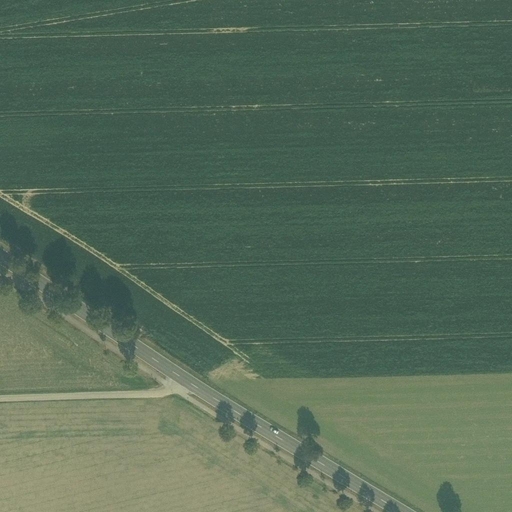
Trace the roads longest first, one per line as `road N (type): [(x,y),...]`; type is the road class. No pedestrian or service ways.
road 1 (primary): [(184,379),(401,511)]
road 2 (primary): [(0,255),(184,379)]
road 3 (unclassified): [(184,379),(159,393),(0,399)]
